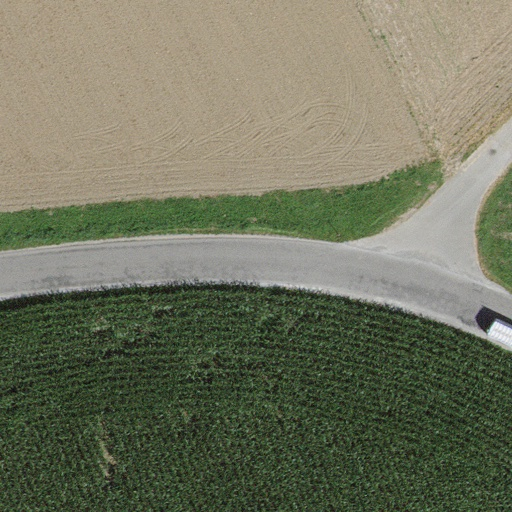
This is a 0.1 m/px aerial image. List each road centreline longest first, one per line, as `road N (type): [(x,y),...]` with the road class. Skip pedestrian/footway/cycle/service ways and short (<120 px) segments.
road 1 (unclassified): [(511,329),(419,281),(123,269),(0,290)]
road 2 (track): [(419,281),(511,178)]
